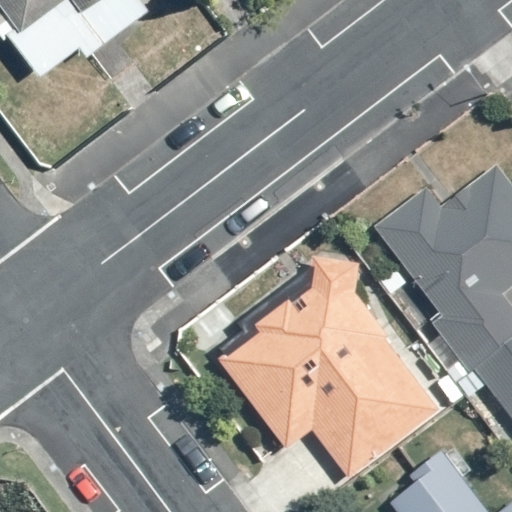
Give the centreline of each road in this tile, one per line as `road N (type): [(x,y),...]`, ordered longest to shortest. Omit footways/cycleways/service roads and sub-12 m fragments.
road 1 (residential): [(28,322),(452,0)]
road 2 (residential): [(170,511),(28,322)]
